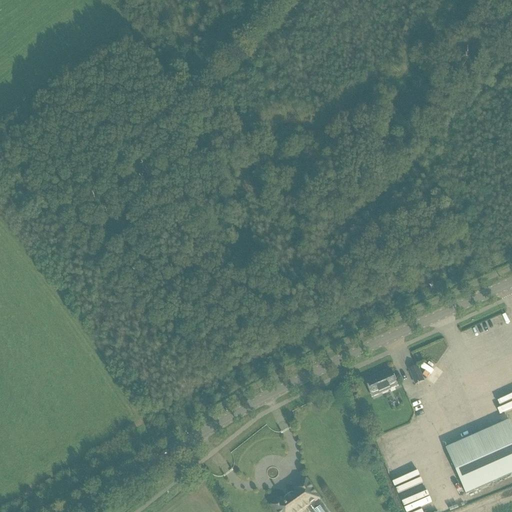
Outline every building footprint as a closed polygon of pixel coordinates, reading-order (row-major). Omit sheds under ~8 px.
[(431,363),(428,367),(436,374),(440,370),(431,363)] [(409,370),(416,385),(424,381),(417,367),(409,370)] [(373,398),(397,387),(390,370),(382,374),(383,376),(366,383),(368,387),(367,387),(368,389),(369,389),(373,398)] [(398,408),(404,405),(402,399),(395,401),(398,408)] [(511,427),(509,421),(445,449),(465,495),(511,474),(511,427)] [(272,506),(275,511),(277,511),(279,511),(299,511),(304,509),(308,510),(309,511),(327,511),(312,489),(306,481),(294,489),(297,493),(282,503),(280,500),(272,506)] [(410,509),(411,511),(426,511),(429,511),(424,501),(410,509)]
